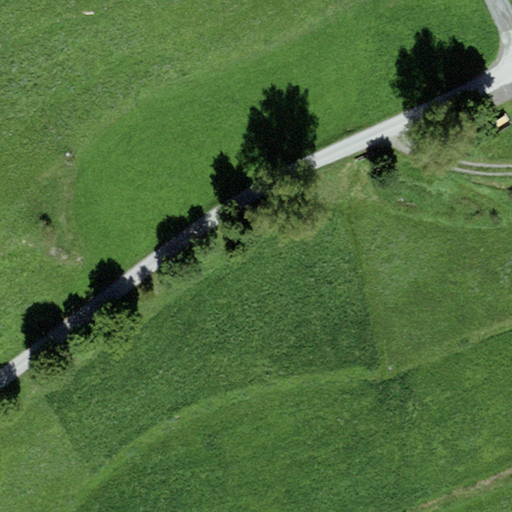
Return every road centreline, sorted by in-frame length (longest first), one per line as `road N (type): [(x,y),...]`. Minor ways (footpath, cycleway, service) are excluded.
road 1 (unclassified): [(0,378),(124,282),(300,165),(511,72)]
road 2 (track): [(376,133),(413,155),(511,161)]
